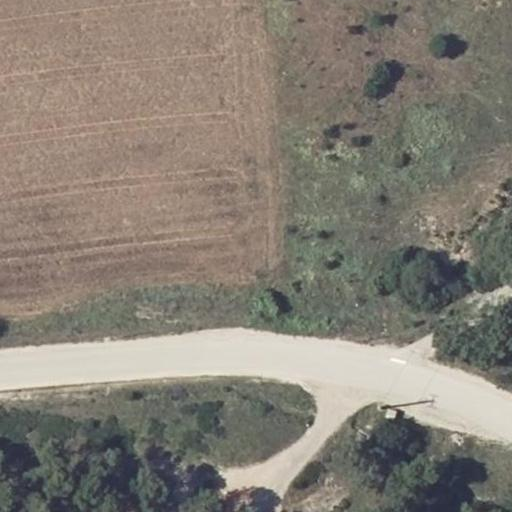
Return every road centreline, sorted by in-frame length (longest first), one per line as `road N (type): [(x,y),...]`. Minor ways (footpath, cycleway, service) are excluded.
road 1 (unclassified): [(0,370),(262,354),(384,376)]
road 2 (track): [(384,376),(339,405),(258,511)]
road 3 (unclassified): [(511,290),(384,376)]
road 4 (unclassified): [(384,376),(511,419)]
